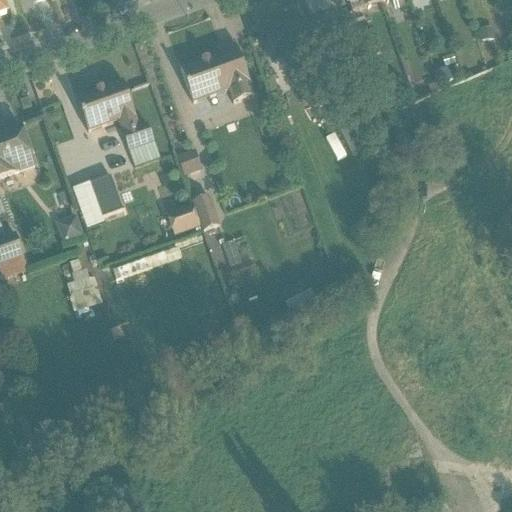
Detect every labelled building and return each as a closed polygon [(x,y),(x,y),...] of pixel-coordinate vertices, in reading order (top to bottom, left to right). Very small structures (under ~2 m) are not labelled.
[(27,0),(31,10),(59,0),(27,0)] [(375,5),(373,0),(339,0),(344,15),(375,5)] [(272,69),(308,57),(298,25),(261,36),(272,69)] [(232,110),(256,102),(238,54),(178,75),(190,110),(228,97),(232,110)] [(127,154),(153,145),(144,120),(137,122),(122,79),(73,96),(87,135),(117,125),(127,154)] [(0,182),(35,171),(19,126),(0,132),(0,182)] [(193,163),(205,180),(218,171),(205,154),(193,163)] [(87,198),(101,237),(141,223),(127,184),(87,198)] [(8,226),(20,223),(14,196),(0,199),(0,201),(2,201),(8,226)] [(183,222),(192,247),(217,237),(208,213),(183,222)] [(73,228),(78,252),(98,249),(93,224),(73,228)] [(131,289),(197,266),(190,246),(124,270),(131,289)] [(15,268),(18,286),(42,281),(39,263),(15,268)] [(117,318),(111,280),(98,282),(97,272),(80,274),(87,322),(117,318)] [(330,300),(302,310),(312,338),(340,328),(330,300)]
